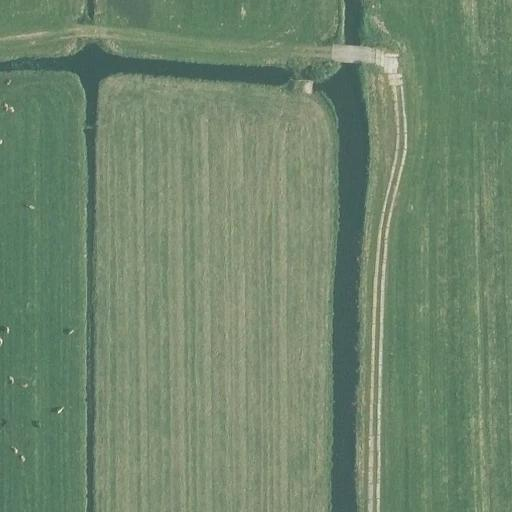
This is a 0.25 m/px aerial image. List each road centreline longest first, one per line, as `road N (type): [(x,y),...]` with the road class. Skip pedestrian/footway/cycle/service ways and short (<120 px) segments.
road 1 (track): [(302,56),(385,58),(396,66),(403,164),(389,224),(380,511)]
road 2 (track): [(0,49),(99,37),(302,56)]
